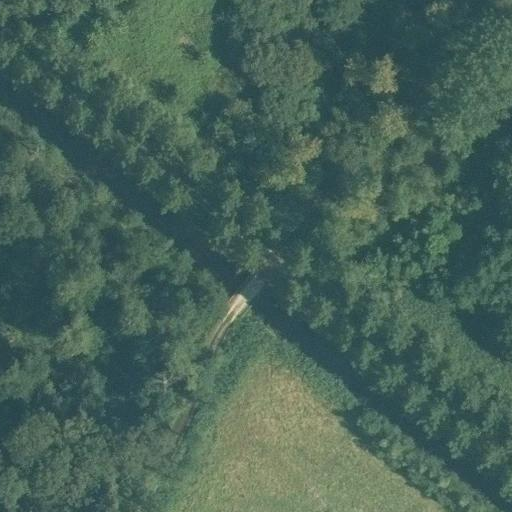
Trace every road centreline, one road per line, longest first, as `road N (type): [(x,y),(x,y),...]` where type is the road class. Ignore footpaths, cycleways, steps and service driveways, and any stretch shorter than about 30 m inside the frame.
road 1 (track): [(511,440),(281,242),(0,21)]
road 2 (track): [(219,340),(139,511)]
